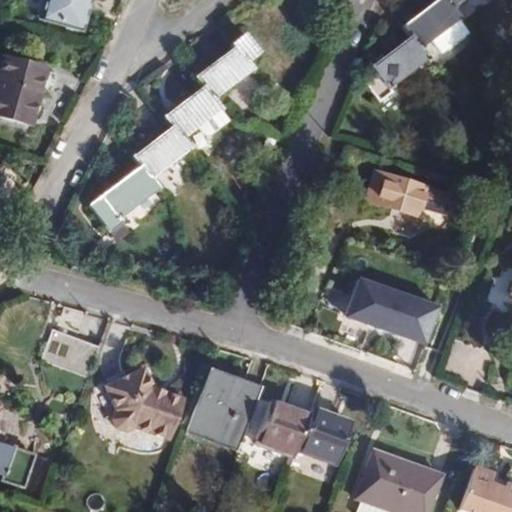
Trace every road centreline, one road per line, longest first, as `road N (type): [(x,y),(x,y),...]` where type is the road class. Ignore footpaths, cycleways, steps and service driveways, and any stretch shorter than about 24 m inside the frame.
road 1 (residential): [(359,0),(228,331)]
road 2 (residential): [(228,331),(511,435)]
road 3 (residential): [(11,271),(122,60)]
road 4 (residential): [(11,271),(228,331)]
